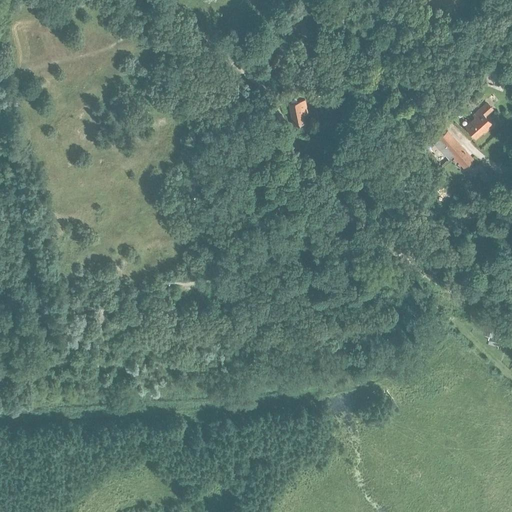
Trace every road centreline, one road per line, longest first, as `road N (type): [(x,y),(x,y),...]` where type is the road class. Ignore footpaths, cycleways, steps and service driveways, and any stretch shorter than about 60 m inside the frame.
road 1 (track): [(374,237),(313,173),(255,82)]
road 2 (track): [(255,82),(164,0)]
